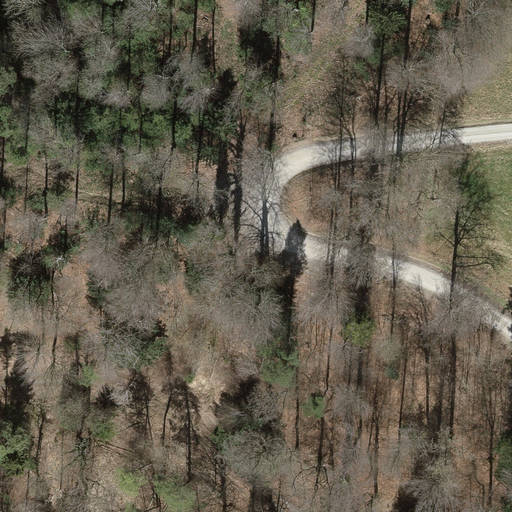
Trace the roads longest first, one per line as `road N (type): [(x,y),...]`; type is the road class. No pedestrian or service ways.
road 1 (track): [(511,331),(475,300),(416,277),(296,252),(267,233),(256,202),(271,177),(301,160),(511,130)]
road 2 (track): [(280,511),(218,450),(140,399),(97,387),(0,388)]
